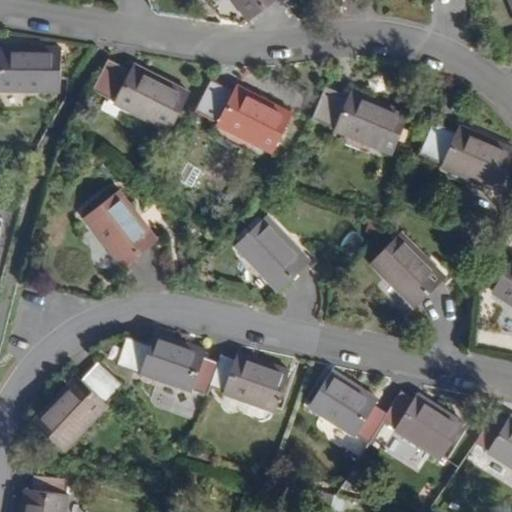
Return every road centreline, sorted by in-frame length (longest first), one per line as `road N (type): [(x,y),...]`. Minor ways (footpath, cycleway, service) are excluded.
road 1 (residential): [(511,386),(169,308),(115,315),(59,342),(11,406),(0,444)]
road 2 (residential): [(0,7),(248,47),(378,39),(485,74),(511,102)]
